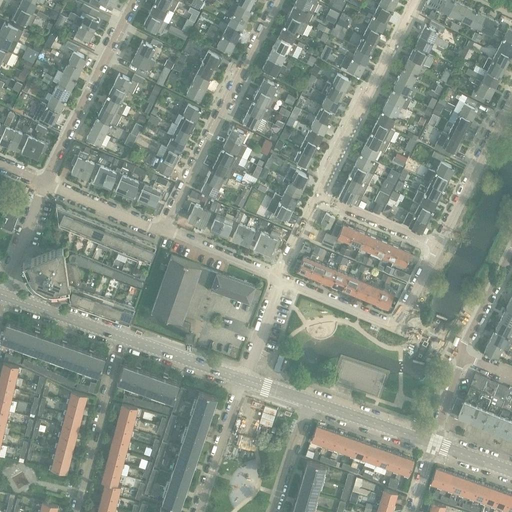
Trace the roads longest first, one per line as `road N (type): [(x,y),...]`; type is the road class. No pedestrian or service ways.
road 1 (residential): [(277,0),(163,231)]
road 2 (residential): [(318,196),(416,0)]
road 3 (residential): [(43,183),(134,0)]
road 4 (residential): [(76,511),(122,338)]
road 5 (residential): [(511,95),(435,246)]
road 6 (residential): [(243,379),(199,511)]
road 7 (residential): [(163,231),(43,183)]
road 8 (tertiary): [(432,444),(310,402)]
road 9 (tertiary): [(243,379),(122,338)]
road 10 (residential): [(395,325),(277,277)]
road 11 (residential): [(318,196),(435,246)]
road 12 (tertiary): [(122,338),(4,296)]
road 13 (residential): [(277,277),(163,231)]
